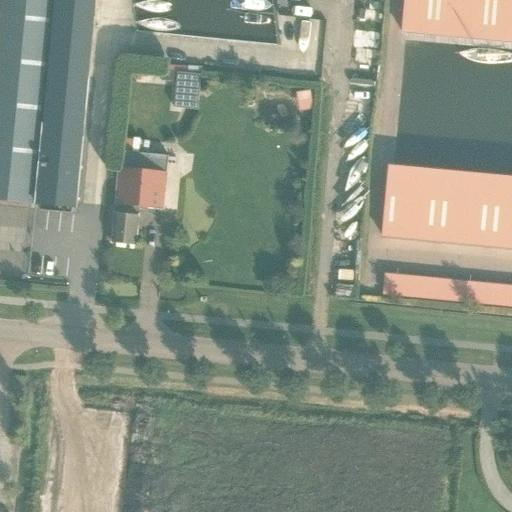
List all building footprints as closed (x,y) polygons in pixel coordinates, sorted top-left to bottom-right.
[(110,29),(112,0),(0,0),(0,199),(76,207),(76,206),(93,27),(110,29)] [(511,0),(404,0),(402,32),(511,42),(511,0)] [(351,4),(351,17),(375,19),(376,6),(351,4)] [(310,19),(290,16),(286,48),(306,51),(310,19)] [(371,75),(373,27),(346,26),(344,75),(371,75)] [(201,76),(159,73),(158,83),(174,84),(172,109),(198,111),(201,76)] [(306,89),(291,90),(292,114),(307,113),(306,89)] [(137,207),(163,209),(168,156),(119,151),(118,168),(119,168),(115,204),(118,205),(117,213),(115,213),(112,243),(135,245),(139,216),(136,215),(137,207)] [(511,177),(388,166),(381,236),(511,248),(511,177)] [(369,297),(511,307),(511,285),(371,275),(369,297)]
